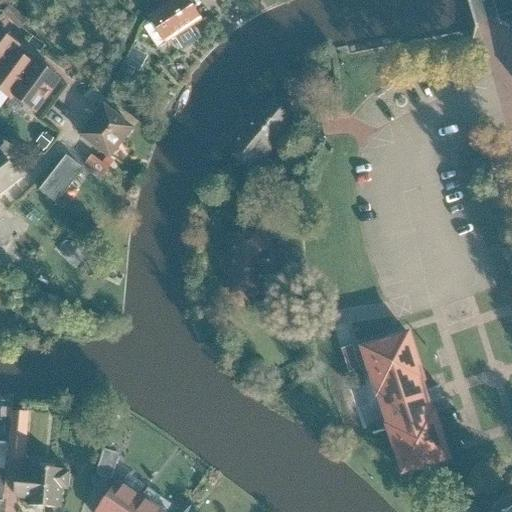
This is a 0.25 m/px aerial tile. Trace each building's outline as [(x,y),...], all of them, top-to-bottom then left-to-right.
[(202,27),(186,1),(149,24),(165,50),(202,27)] [(19,47),(0,33),(0,73),(16,51),(19,47)] [(37,67),(16,51),(0,73),(0,94),(11,103),(13,99),(37,67)] [(60,84),(37,67),(13,99),(36,116),(60,84)] [(297,126),(267,101),(226,150),(256,175),(297,126)] [(135,132),(107,110),(83,139),(111,162),(135,132)] [(0,196),(21,181),(0,152),(0,196)] [(85,174),(67,159),(40,193),(58,207),(85,174)] [(274,233),(223,233),(223,290),(274,290),(274,233)] [(420,328),(367,345),(408,474),(461,457),(440,393),(420,328)] [(30,410),(9,407),(6,461),(28,458),(30,410)] [(109,447),(102,474),(118,478),(125,452),(109,447)] [(27,472),(16,471),(13,499),(24,500),(24,506),(64,510),(68,471),(27,466),(27,472)] [(120,480),(99,511),(135,511),(146,495),(120,480)] [(146,495),(135,511),(171,511),(172,511),(146,495)]
